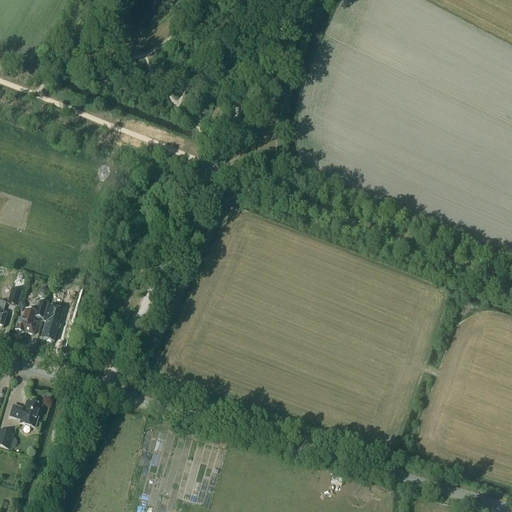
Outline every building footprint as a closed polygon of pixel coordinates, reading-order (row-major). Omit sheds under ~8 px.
[(12,291),(8,306),(16,308),(20,293),(12,291)] [(23,335),(24,333),(33,336),(37,324),(33,323),(34,317),(43,320),(45,312),(47,303),(38,300),(35,313),(24,311),(22,320),(18,319),(14,332),(16,333),(17,335),(19,335),(20,334),(23,335)] [(41,339),(46,340),(46,342),(51,343),(52,342),(54,343),(58,329),(59,329),(60,326),(59,325),(63,311),(48,306),(43,322),(46,322),(41,339)] [(26,403),(24,410),(12,406),(9,418),(20,421),(19,424),(35,429),(41,408),(26,403)] [(13,436),(0,431),(0,449),(9,452),(9,450),(12,450),(15,448),(17,445),(17,442),(15,439),(13,438),(13,436)]
